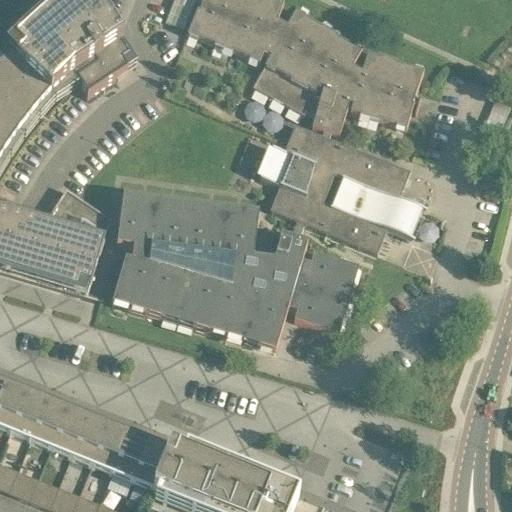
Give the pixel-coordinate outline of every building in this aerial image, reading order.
[(174,0),(165,25),(183,33),(195,0),(174,0)] [(421,78),(367,60),(361,78),(352,72),(361,57),(296,16),(286,32),(277,27),(283,9),(255,0),(204,0),(198,17),(196,16),(186,41),(258,70),(262,59),(269,62),(263,73),(252,94),(272,105),(272,104),(284,111),(303,122),(305,118),(315,121),(311,133),(323,137),(321,142),(294,131),(283,159),(271,155),(259,186),(278,194),(269,217),(296,228),(291,245),(298,247),(303,230),(377,260),(386,237),(407,245),(419,216),(420,214),(398,206),(410,177),(328,145),(330,139),(339,141),(348,109),(352,110),(349,118),(404,134),(404,136),(405,136),(413,110),(412,110),(423,77),(421,77),(421,78)] [(0,80),(3,83),(0,87),(0,274),(87,300),(98,262),(99,262),(104,246),(102,245),(102,246),(99,245),(105,223),(65,197),(47,224),(46,230),(0,216),(0,167),(4,161),(18,141),(33,121),(49,104),(49,105),(68,86),(66,84),(71,81),(76,88),(86,104),(127,77),(125,76),(120,68),(127,64),(119,51),(122,50),(93,5),(91,7),(84,12),(78,3),(77,1),(61,13),(62,14),(62,13),(68,21),(51,35),(45,28),(46,28),(44,26),(26,42),(19,49),(12,56),(14,57),(14,56),(22,64),(16,70),(10,64),(0,74),(0,80)] [(122,202),(120,218),(116,251),(132,254),(131,268),(124,266),(111,311),(275,359),(287,315),(296,317),(293,327),(338,340),(358,273),(313,260),(310,269),(301,267),(307,249),(298,247),(291,245),(280,242),(273,267),(252,264),(258,220),(122,202)] [(0,434),(9,439),(25,398),(5,390),(0,402),(0,434)] [(30,447),(46,407),(25,398),(9,439),(30,447)] [(50,455),(66,415),(46,407),(30,447),(50,455)] [(70,463),(87,423),(66,415),(50,455),(70,463)] [(91,472),(107,431),(87,423),(70,463),(91,472)] [(111,480),(127,440),(107,431),(91,472),(111,480)] [(132,488),(148,448),(127,440),(111,480),(132,488)] [(169,456),(168,456),(148,448),(132,488),(153,497),(169,456)] [(293,511),(298,500),(171,449),(168,456),(169,456),(153,497),(157,498),(154,506),(169,511),(293,511)] [(17,477),(0,469),(0,495),(8,499),(17,477)] [(29,508),(38,485),(18,477),(17,477),(8,499),(29,508)] [(58,494),(38,485),(29,508),(39,511),(50,511),(58,493),(58,494)] [(74,511),(79,502),(58,493),(50,511),(74,511)] [(98,511),(99,510),(79,502),(74,511),(98,511)]
